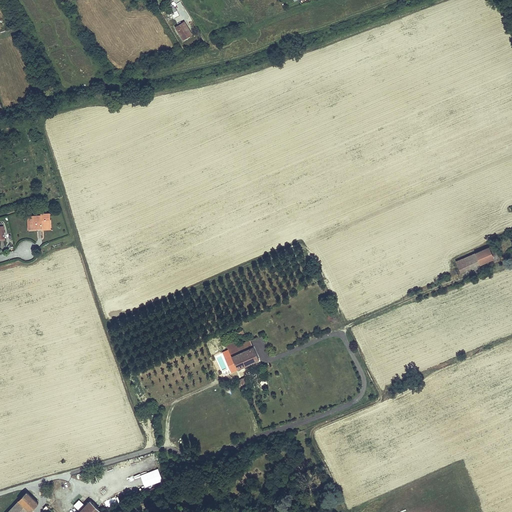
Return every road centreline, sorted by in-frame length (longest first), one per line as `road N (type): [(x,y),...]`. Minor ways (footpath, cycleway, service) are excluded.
road 1 (track): [(78,241),(151,439)]
road 2 (track): [(499,260),(340,329)]
